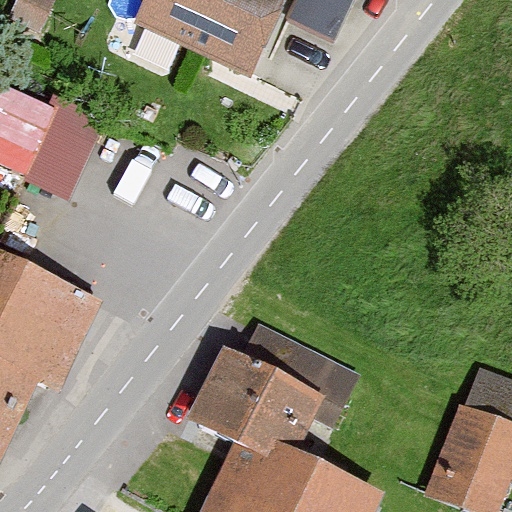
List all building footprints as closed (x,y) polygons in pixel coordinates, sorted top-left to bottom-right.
[(55,0),(16,0),(7,19),(39,36),(55,0)] [(251,78),(284,0),(144,0),(134,23),(251,78)] [(355,0),(293,0),(285,19),(334,45),(355,0)] [(0,81),(0,162),(77,191),(104,120),(0,81)] [(103,301),(0,250),(0,464),(39,382),(59,393),(103,301)] [(224,345),(186,420),(233,442),(290,469),(300,449),(314,420),(332,429),(360,375),(259,323),(244,354),(224,345)] [(464,511),(499,511),(511,479),(511,380),(480,368),(464,406),(459,405),(424,497),(464,511)] [(300,449),(290,469),(233,442),(200,511),(376,511),(385,493),(300,449)]
